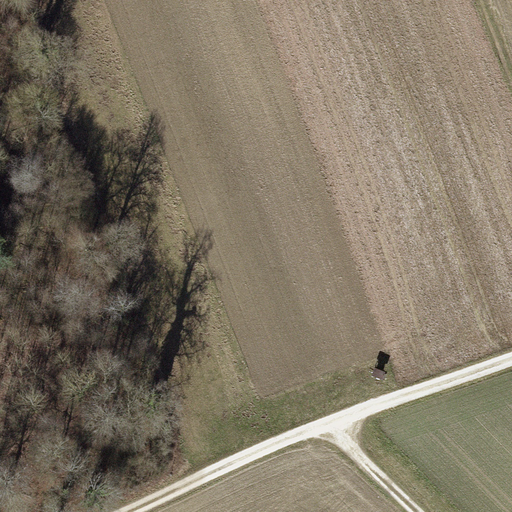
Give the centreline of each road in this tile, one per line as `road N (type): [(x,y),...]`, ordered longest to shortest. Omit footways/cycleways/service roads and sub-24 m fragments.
road 1 (track): [(135,511),(511,357)]
road 2 (track): [(421,511),(332,427)]
